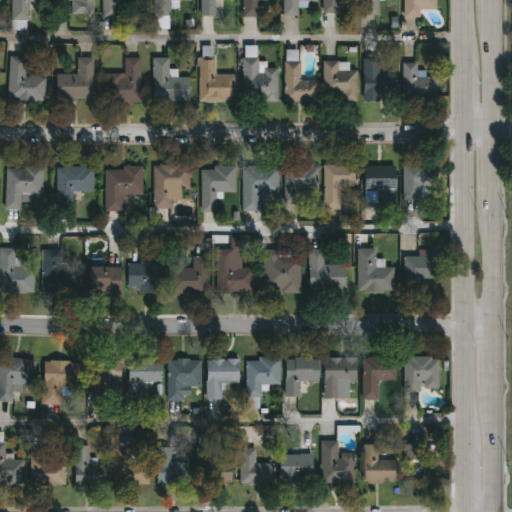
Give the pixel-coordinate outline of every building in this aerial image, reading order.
[(25,30),(10,30),(9,0),(27,0),(27,22),(25,22),(25,30)] [(91,0),(92,14),(70,14),(70,5),(64,5),(64,0),(91,0)] [(118,0),(119,17),(101,17),(101,0),(118,0)] [(168,15),(153,15),(152,0),(177,0),(177,9),(168,9),(168,15)] [(214,0),(214,14),(199,14),(199,0),(214,0)] [(256,0),(256,17),(241,17),(241,0),(256,0)] [(297,15),(282,16),(281,0),(316,0),(316,1),(306,1),(306,7),(297,7),(297,15)] [(337,0),(337,13),(321,13),(321,0),(337,0)] [(377,0),(377,14),(360,14),(360,0),(377,0)] [(435,0),(435,9),(418,9),(418,17),(402,17),(402,0),(435,0)] [(211,46),(211,57),(213,57),(213,74),(234,74),(234,100),(197,101),(197,56),(200,56),(200,46),(211,46)] [(296,49),(296,61),(298,61),(298,80),(317,80),(317,101),(282,101),(282,61),(284,61),(284,49),(296,49)] [(44,77),(43,102),(5,100),(8,56),(24,57),(23,76),(44,77)] [(139,84),(140,102),(131,102),(131,106),(114,106),(114,102),(102,102),(101,74),(124,73),(123,58),(138,57),(139,84)] [(91,58),(90,99),(72,99),(72,103),(55,102),(55,74),(68,74),(68,67),(75,67),(76,58),(91,58)] [(167,58),(167,69),(177,69),(177,77),(187,77),(187,101),(160,101),(160,100),(151,100),(151,58),(167,58)] [(378,58),(378,66),(386,66),(386,72),(393,72),(393,93),(379,93),(379,100),(362,100),(362,58),(378,58)] [(337,61),(337,70),(355,71),(355,101),(341,101),(341,94),(333,94),(332,98),(321,98),(322,60),(337,61)] [(415,62),(415,77),(435,77),(436,97),(426,97),(426,99),(408,100),(408,98),(401,98),(401,62),(415,62)] [(276,101),(241,102),(240,66),(275,66),(276,101)] [(42,166),(40,194),(28,194),(28,202),(19,202),(19,209),(3,208),(5,168),(23,169),(23,165),(42,166)] [(170,209),(151,209),(151,165),(187,165),(187,189),(180,189),(180,199),(170,199),(170,209)] [(277,167),(277,192),(257,191),(257,211),(240,210),(241,167),(246,167),(246,165),(277,167)] [(311,165),(311,167),(316,167),(316,188),(307,188),(307,196),(298,196),(298,203),(283,204),(282,167),(311,165)] [(338,210),(322,210),(322,165),(356,165),(356,185),(338,186),(338,210)] [(424,165),(424,167),(436,167),(436,184),(419,185),(419,200),(402,200),(401,165),(424,165)] [(91,166),(90,191),(81,191),(81,199),(70,199),(70,210),(54,210),(54,167),(61,167),(61,166),(91,166)] [(120,211),(104,211),(103,170),(121,169),(121,166),(140,166),(140,195),(128,195),(128,202),(120,202),(120,211)] [(215,213),(199,213),(199,170),(212,170),(212,166),(234,166),(234,192),(221,192),(221,199),(215,199),(215,213)] [(393,191),(388,191),(388,195),(376,195),(376,203),(363,203),(363,190),(362,190),(362,166),(393,166),(393,191)] [(33,269),(32,293),(0,291),(0,248),(13,249),(13,258),(23,259),(22,269),(33,269)] [(374,248),(374,259),(383,259),(383,267),(392,267),(392,291),(382,291),(382,293),(362,293),(362,291),(356,291),(355,248),(374,248)] [(76,271),(76,292),(39,291),(40,249),(59,250),(59,262),(67,263),(67,270),(76,271)] [(231,249),(231,268),(252,268),(252,293),(222,293),(222,292),(214,292),(214,249),(231,249)] [(277,249),(277,252),(288,252),(288,257),(298,257),(298,293),(279,293),(279,289),(262,289),(261,249),(277,249)] [(322,249),(322,264),(343,264),(343,293),(307,293),(307,249),(322,249)] [(422,290),(402,290),(402,257),(416,257),(416,249),(436,249),(436,279),(422,279),(422,290)] [(206,256),(207,293),(167,294),(167,257),(182,256),(182,268),(191,268),(190,256),(206,256)] [(101,259),(101,267),(120,268),(119,290),(84,289),(85,267),(89,267),(89,258),(101,259)] [(149,258),(149,264),(158,264),(158,293),(136,293),(136,286),(126,286),(126,263),(139,264),(139,258),(149,258)] [(26,358),(26,360),(34,360),(33,383),(12,383),(11,401),(0,401),(0,359),(3,359),(3,357),(26,358)] [(259,391),(259,410),(245,410),(244,361),(256,361),(256,357),(278,357),(278,385),(267,385),(267,391),(259,391)] [(387,357),(387,359),(395,359),(395,380),(377,380),(376,401),(360,401),(361,359),(366,359),(367,357),(387,357)] [(430,357),(430,359),(437,359),(437,389),(423,389),(423,381),(418,381),(419,392),(402,392),(402,359),(409,359),(409,357),(430,357)] [(112,358),(112,361),(118,360),(118,382),(113,382),(113,386),(102,386),(102,397),(87,397),(87,361),(95,360),(95,359),(112,358)] [(144,359),(144,360),(159,361),(159,382),(150,382),(150,391),(141,391),(141,398),(126,398),(127,361),(130,361),(130,358),(144,359)] [(317,360),(317,381),(298,381),(297,397),(283,397),(283,360),(292,360),(292,358),(309,358),(309,360),(317,360)] [(355,358),(355,382),(347,382),(347,399),(322,399),(322,359),(328,359),(328,358),(355,358)] [(236,359),(236,382),(229,382),(229,391),(219,391),(219,400),(204,400),(205,361),(210,361),(210,359),(225,360),(225,359),(236,359)] [(181,401),(166,402),(165,360),(199,360),(199,387),(181,387),(181,401)] [(67,362),(67,364),(76,365),(75,386),(69,386),(68,395),(59,395),(58,404),(40,403),(42,361),(67,362)] [(0,432),(2,432),(3,454),(11,454),(11,460),(21,460),(21,486),(0,486),(0,432)] [(214,434),(214,445),(218,445),(218,456),(210,456),(210,462),(228,462),(229,483),(195,484),(194,446),(196,446),(196,434),(214,434)] [(133,437),(133,463),(147,463),(147,485),(112,485),(112,449),(114,449),(114,437),(133,437)] [(336,441),(336,459),(339,459),(339,453),(352,453),(352,483),(319,483),(318,441),(336,441)] [(403,445),(404,462),(423,461),(423,444),(403,445)] [(375,445),(376,461),(394,460),(394,481),(362,482),(361,445),(375,445)] [(87,446),(87,458),(96,458),(96,465),(104,465),(104,487),(73,487),(73,446),(87,446)] [(169,447),(169,462),(187,462),(186,484),(155,484),(155,447),(169,447)] [(42,448),(42,458),(54,458),(54,463),(62,463),(63,485),(29,486),(28,449),(42,448)] [(254,448),(255,463),(272,463),(272,484),(238,484),(237,448),(254,448)] [(311,454),(310,478),(295,477),(295,485),(276,485),(277,455),(311,454)]
